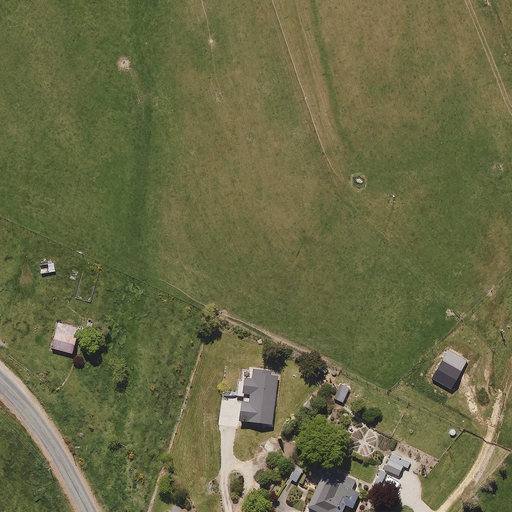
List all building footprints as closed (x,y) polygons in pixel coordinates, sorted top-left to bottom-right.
[(59,323),(51,347),(72,354),(79,329),(59,323)] [(251,379),(244,378),(242,392),(249,392),(248,401),(241,400),(239,421),(273,425),(279,377),(270,376),(271,372),(252,369),(251,379)] [(338,388),(332,397),(342,403),(348,393),(338,388)] [(372,483),(380,487),(388,471),(399,477),(404,466),(408,469),(411,463),(390,451),(372,483)] [(294,465),(288,476),(302,484),(308,473),(294,465)] [(329,476),(325,474),(308,508),(316,511),(344,511),(347,508),(354,511),(363,493),(353,488),(357,479),(333,468),(329,476)]
